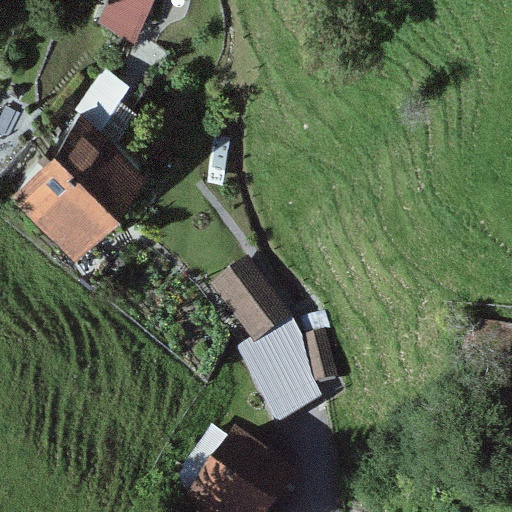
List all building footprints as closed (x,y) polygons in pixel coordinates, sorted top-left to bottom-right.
[(108,0),(102,14),(143,32),(156,0),(108,0)] [(133,170),(75,116),(1,194),(59,248),(133,170)] [(249,259),(211,286),(256,350),(294,323),(249,259)] [(337,333),(308,340),(323,399),(351,392),(337,333)] [(233,439),(172,511),(273,511),(293,489),(233,439)]
